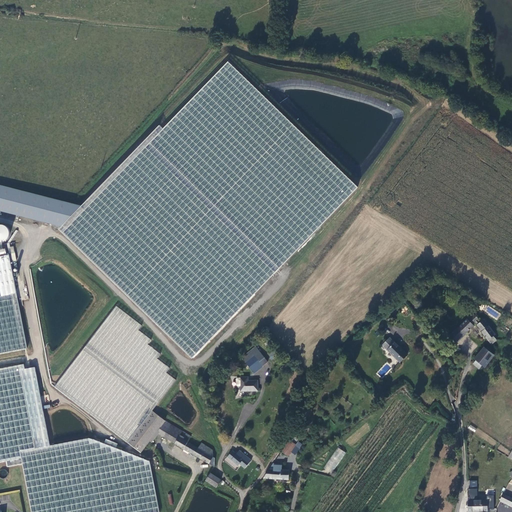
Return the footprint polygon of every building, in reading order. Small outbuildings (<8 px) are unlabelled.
[(164,130),(161,126),(83,206),(63,227),(60,230),(193,359),(359,188),(230,62),(164,130)] [(0,210),(63,227),(83,206),(0,185),(0,210)] [(10,238),(11,234),(11,231),(8,227),(6,226),(3,225),(0,225),(0,241),(3,242),(6,241),(8,240),(10,238)] [(0,355),(21,351),(1,257),(0,257),(0,355)] [(47,387),(121,443),(146,410),(169,379),(159,372),(162,367),(150,358),(153,353),(140,344),(144,339),(131,329),(134,325),(108,306),(47,387)] [(473,314),(467,319),(473,325),(475,323),(493,344),(497,340),(494,336),(496,334),(486,322),(484,318),(480,322),(473,314)] [(467,319),(451,334),(458,340),(473,325),(467,319)] [(407,357),(390,340),(382,347),(399,365),(407,357)] [(253,353),(262,364),(267,361),(255,345),(244,354),(242,357),(244,360),(253,353)] [(474,361),(471,364),(477,368),(480,365),(482,367),(492,353),(482,346),(472,359),(474,361)] [(244,360),(253,371),(262,364),(253,353),(244,360)] [(291,365),(287,361),(280,367),(284,371),(291,365)] [(292,366),(291,365),(284,371),(286,373),(292,366)] [(157,511),(146,460),(85,438),(45,447),(29,369),(25,369),(19,371),(18,366),(0,369),(0,464),(3,463),(4,469),(19,466),(29,511),(157,511)] [(240,390),(257,389),(257,379),(248,379),(248,376),(240,376),(240,377),(237,377),(236,378),(236,384),(237,385),(240,385),(240,390)] [(150,430),(160,418),(146,410),(121,443),(129,449),(134,452),(143,439),(150,430)] [(194,455),(211,464),(210,449),(198,442),(196,446),(182,440),(185,434),(163,420),(160,418),(150,430),(152,431),(165,439),(178,447),(194,455)] [(152,431),(150,430),(143,439),(145,440),(152,431)] [(290,439),(281,449),(285,455),(295,445),(290,439)] [(332,474),(345,452),(337,447),(323,469),(332,474)] [(229,451),(224,457),(235,465),(243,455),(236,450),(233,454),(229,451)] [(272,462),(266,470),(282,470),(282,463),(272,462)] [(203,477),(209,482),(214,483),(218,477),(207,470),(203,477)] [(266,470),(262,477),(288,478),(288,470),(282,470),(266,470)] [(487,501),(476,501),(476,489),(469,489),(468,511),(480,511),(488,511),(488,509),(493,509),(493,497),(487,497),(487,501)] [(511,498),(502,494),(499,499),(510,505),(511,506),(511,498)]
